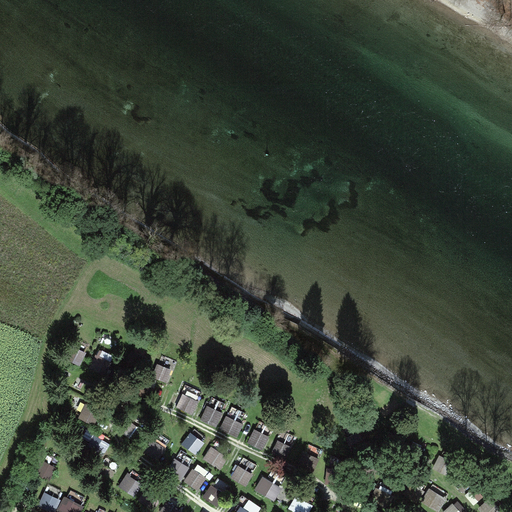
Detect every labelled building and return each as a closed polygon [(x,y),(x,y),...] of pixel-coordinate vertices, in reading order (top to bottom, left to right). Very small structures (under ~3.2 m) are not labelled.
[(70,360),(82,363),(86,347),(74,344),(70,360)] [(107,373),(114,356),(97,350),(91,367),(107,373)] [(156,359),(151,374),(168,380),(173,365),(156,359)] [(183,389),(177,404),(194,411),(200,396),(183,389)] [(218,423),(227,400),(212,394),(203,417),(218,423)] [(240,418),(244,408),(233,403),(222,426),(238,435),(245,420),(240,418)] [(263,446),(274,424),(260,417),(249,440),(263,446)] [(124,432),(136,439),(144,427),(132,419),(124,432)] [(272,453),(285,459),(296,433),(283,428),(272,453)] [(198,450),(206,438),(192,429),(184,442),(198,450)] [(153,436),(145,449),(160,458),(168,445),(153,436)] [(204,458),(223,467),(230,452),(211,443),(204,458)] [(435,467),(449,474),(458,456),(444,449),(435,467)] [(48,459),(41,474),(51,479),(58,464),(48,459)] [(232,475),(249,482),(255,468),(239,460),(232,475)] [(195,464),(186,480),(200,488),(209,472),(195,464)] [(327,481),(341,483),(343,466),(329,464),(327,481)] [(452,478),(465,490),(475,479),(461,467),(452,478)] [(129,472),(121,487),(136,495),(144,480),(129,472)] [(264,472),(256,487),(276,498),(284,483),(264,472)] [(219,502),(227,489),(213,481),(205,494),(219,502)] [(475,503),(486,493),(476,482),(465,492),(475,503)] [(378,486),(374,497),(391,503),(395,492),(378,486)] [(46,488),(39,503),(56,510),(62,496),(46,488)] [(300,511),(308,511),(315,502),(298,491),(289,505),(300,511)] [(67,493),(59,508),(66,511),(80,511),(85,503),(67,493)] [(444,511),(466,511),(455,500),(444,511)] [(237,511),(255,511),(257,509),(242,502),(237,511)]
